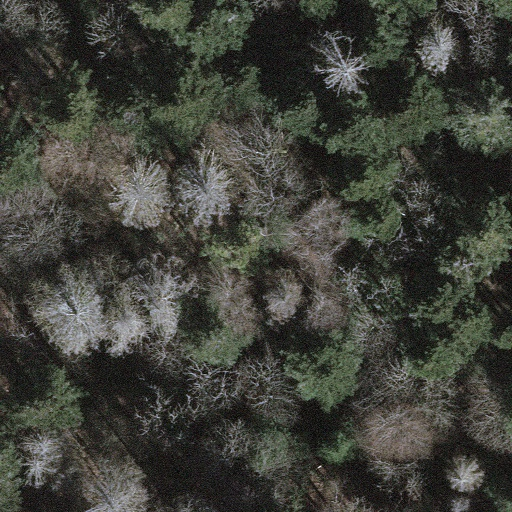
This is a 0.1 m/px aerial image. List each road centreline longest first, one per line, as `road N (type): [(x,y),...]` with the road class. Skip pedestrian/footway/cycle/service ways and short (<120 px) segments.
road 1 (track): [(0,106),(52,80),(332,0)]
road 2 (track): [(0,315),(287,511)]
